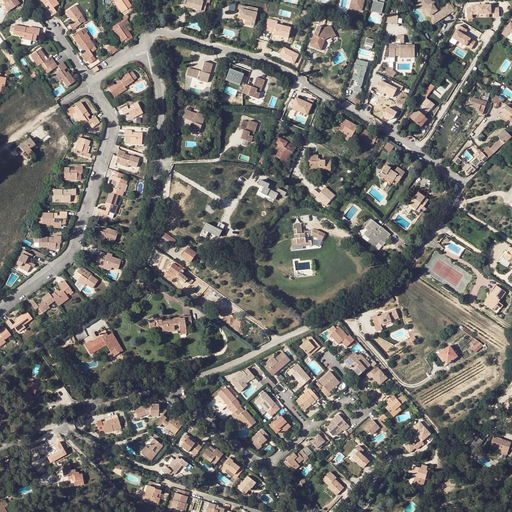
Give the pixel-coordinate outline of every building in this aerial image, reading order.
[(1,0),(4,4),(6,2),(11,9),(19,3),(16,0),(1,0)] [(41,0),(44,4),(46,3),(48,5),(50,8),(47,11),(51,16),(56,13),(53,8),(59,4),(55,0),(41,0)] [(121,13),(122,12),(124,16),(126,14),(133,9),(131,6),(128,1),(126,2),(124,0),(112,0),(114,2),(121,13)] [(196,0),(187,0),(186,3),(188,4),(188,6),(192,7),(192,9),(204,12),(206,3),(208,3),(209,0),(201,0),(201,1),(196,0)] [(363,0),(353,0),(351,9),(361,11),(363,0)] [(373,0),(371,11),(382,13),(384,0),(373,0)] [(417,0),(416,4),(424,8),(433,20),(440,15),(437,10),(439,8),(438,8),(434,1),(430,0),(417,0)] [(447,1),(440,7),(446,14),(453,9),(447,1)] [(424,8),(416,4),(415,6),(422,9),(433,24),(446,14),(440,7),(438,8),(439,8),(437,10),(440,15),(433,20),(424,8)] [(65,12),(68,17),(70,15),(72,18),(74,21),(69,25),(71,28),(73,26),(79,22),(77,19),(82,16),(75,5),(65,12)] [(499,5),(471,5),(471,7),(465,8),(466,17),(500,17),(499,5)] [(240,18),(244,19),(246,20),(246,22),(253,24),(255,18),(256,14),(257,10),(248,8),(239,6),(238,9),(241,11),(240,18)] [(396,16),(391,16),(388,15),(387,24),(398,24),(398,23),(398,16),(396,16)] [(73,31),(76,29),(76,27),(85,20),(82,16),(77,19),(79,22),(73,26),(71,28),(73,31)] [(122,21),(117,25),(119,28),(113,32),(118,38),(121,42),(124,40),(125,42),(132,37),(130,35),(131,35),(128,31),(130,29),(126,23),(127,23),(125,19),(122,21)] [(266,31),(272,33),(272,31),(275,31),(274,33),(274,35),(288,39),(290,28),(277,25),(277,22),(269,19),(266,31)] [(511,20),(503,34),(511,40),(511,20)] [(465,35),(468,29),(458,24),(450,39),(470,51),(476,41),(465,35)] [(25,30),(25,27),(14,25),(14,28),(11,27),(10,31),(13,32),(13,34),(23,37),(23,39),(31,40),(32,34),(37,35),(38,35),(39,29),(32,27),(32,30),(28,30),(25,30)] [(317,50),(320,51),(324,40),(330,37),(331,38),(335,36),(329,25),(323,29),(317,27),(315,33),(312,34),(314,36),(310,47),(313,48),(317,50)] [(72,36),(73,37),(81,32),(87,40),(89,39),(82,29),(72,36)] [(81,32),(73,37),(81,50),(83,49),(86,52),(80,55),(85,61),(87,60),(89,63),(95,59),(90,53),(96,49),(89,39),(87,40),(81,32)] [(365,38),(364,46),(372,47),(374,39),(365,38)] [(389,58),(395,57),(395,54),(400,55),(400,56),(410,56),(410,57),(415,57),(415,56),(418,56),(418,53),(416,53),(415,45),(399,46),(399,44),(389,44),(389,58)] [(105,48),(110,55),(114,52),(109,45),(105,48)] [(294,62),(297,52),(282,47),(279,58),(294,62)] [(47,68),(54,63),(50,56),(45,60),(43,57),(41,55),(43,54),(39,49),(30,56),(37,66),(42,62),(47,68)] [(208,75),(211,56),(202,54),(200,65),(187,63),(186,70),(197,72),(197,73),(208,75)] [(54,74),(59,81),(62,80),(66,87),(75,81),(70,74),(67,75),(65,73),(64,70),(66,68),(62,62),(57,65),(55,62),(54,63),(47,68),(44,70),(47,73),(57,66),(60,71),(54,74)] [(367,68),(363,67),(355,65),(354,70),(358,71),(356,75),(353,75),(351,81),(355,81),(355,80),(358,80),(357,82),(356,85),(357,86),(356,88),(354,88),(353,91),(360,93),(361,89),(360,89),(360,86),(361,87),(363,78),(360,77),(362,72),(365,72),(367,68)] [(223,80),(240,85),(244,73),(227,68),(223,80)] [(106,87),(110,92),(115,89),(118,94),(126,89),(124,87),(133,81),(132,81),(132,79),(135,77),(131,71),(127,74),(127,73),(119,79),(120,81),(117,83),(114,85),(112,83),(106,87)] [(261,79),(253,75),(249,85),(242,82),(238,90),(244,92),(243,93),(253,97),(261,79)] [(394,82),(393,85),(380,80),(376,89),(384,92),(383,96),(397,101),(403,85),(394,82)] [(435,86),(431,84),(427,89),(427,90),(425,94),(428,95),(435,86)] [(115,89),(110,92),(114,97),(118,94),(115,89)] [(477,95),(480,96),(488,98),(490,93),(485,91),(486,90),(483,89),(483,90),(482,90),(481,91),(479,90),(477,95)] [(500,96),(496,95),(493,102),(495,103),(494,106),(499,107),(499,104),(501,101),(503,102),(505,99),(500,96)] [(306,115),(311,104),(294,96),(288,107),(306,115)] [(488,98),(480,96),(479,99),(478,100),(474,108),(478,110),(477,113),(482,115),(488,98)] [(469,106),(474,108),(478,100),(472,98),(469,106)] [(434,105),(426,99),(410,118),(417,124),(420,121),(421,122),(425,118),(424,117),(434,105)] [(70,115),(72,117),(73,116),(75,120),(77,119),(81,125),(87,121),(89,124),(92,128),(99,122),(95,116),(89,119),(87,116),(85,113),(87,112),(80,102),(73,107),(72,106),(67,110),(69,113),(70,115)] [(137,103),(132,105),(133,107),(130,108),(128,109),(126,106),(120,109),(123,115),(127,113),(131,119),(142,113),(137,103)] [(500,115),(508,120),(511,115),(511,109),(509,108),(511,105),(508,103),(503,110),(500,115)] [(387,106),(382,114),(392,120),(396,112),(387,106)] [(183,132),(191,135),(197,116),(187,113),(187,114),(176,110),(173,117),(186,122),(183,132)] [(427,119),(425,118),(421,122),(420,121),(417,124),(420,127),(427,119)] [(345,120),(339,130),(348,136),(346,140),(351,143),(353,138),(352,137),(357,127),(345,120)] [(243,121),(241,129),(244,130),(241,139),(252,143),(258,124),(250,121),(249,123),(243,121)] [(258,124),(252,143),(255,144),(261,125),(258,124)] [(142,133),(137,133),(137,135),(131,135),(131,132),(131,131),(124,130),(124,137),(127,137),(129,137),(129,144),(141,145),(142,133)] [(497,137),(499,140),(506,133),(504,130),(497,137)] [(367,132),(363,141),(372,146),(374,142),(377,143),(379,140),(377,138),(377,137),(367,132)] [(485,154),(489,159),(511,137),(506,133),(499,140),(500,140),(491,149),(488,146),(482,153),(484,155),(485,154)] [(282,139),(280,138),(275,146),(280,149),(276,156),(271,153),(270,156),(275,159),(276,157),(285,162),(290,152),(293,153),(295,148),(287,143),(290,139),(284,136),(282,139)] [(30,137),(19,144),(24,152),(35,144),(30,137)] [(86,145),(88,146),(90,141),(78,137),(74,149),(81,152),(80,154),(89,158),(91,155),(86,153),(84,152),(86,145)] [(393,146),(388,142),(383,150),(388,153),(393,146)] [(116,157),(117,157),(121,158),(119,164),(119,165),(127,167),(128,165),(136,168),(139,159),(130,156),(130,158),(124,156),(124,154),(125,152),(118,150),(116,157)] [(472,172),(473,173),(487,159),(481,153),(468,165),(470,167),(464,173),(468,176),(472,172)] [(268,157),(264,155),(260,163),(264,165),(268,157)] [(310,163),(310,171),(314,171),(314,169),(330,170),(331,160),(318,159),(318,156),(309,156),(308,162),(310,163)] [(383,178),(384,178),(385,178),(385,177),(386,176),(394,181),(398,184),(405,172),(401,169),(397,167),(394,172),(390,170),(393,165),(387,161),(381,170),(383,171),(380,175),(380,176),(381,177),(381,178),(382,178),(383,178)] [(75,166),(75,168),(75,170),(69,170),(69,168),(64,168),(64,180),(77,180),(77,179),(77,173),(81,173),(82,173),(82,167),(75,166)] [(261,169),(260,171),(275,178),(276,176),(261,169)] [(112,188),(110,193),(118,195),(122,196),(127,180),(121,178),(111,175),(110,179),(116,181),(115,185),(114,188),(112,188)] [(274,201),(278,193),(267,188),(269,183),(258,179),(256,184),(261,186),(257,193),(274,201)] [(325,185),(318,192),(314,188),(309,192),(324,206),(335,195),(325,185)] [(286,196),(287,191),(277,187),(275,192),(286,196)] [(69,192),(66,192),(62,192),(62,190),(54,190),(53,199),(61,200),(61,202),(70,202),(70,195),(76,195),(76,189),(69,188),(69,192)] [(99,209),(96,219),(105,222),(108,212),(113,214),(114,214),(115,214),(117,206),(115,205),(118,195),(110,193),(108,192),(105,203),(108,204),(106,207),(106,208),(105,211),(99,209)] [(416,210),(418,207),(419,206),(423,208),(424,206),(428,200),(425,198),(424,199),(422,197),(422,196),(421,195),(418,193),(409,205),(416,210)] [(38,217),(38,222),(39,222),(41,222),(41,223),(47,223),(47,224),(47,225),(52,225),(52,226),(61,226),(61,224),(61,219),(65,219),(66,219),(66,212),(59,212),(59,215),(57,216),(53,216),(53,213),(41,213),(41,218),(39,217),(38,217)] [(381,227),(372,220),(366,228),(369,230),(362,237),(375,248),(379,243),(383,246),(390,238),(389,237),(391,234),(381,226),(381,227)] [(225,224),(219,222),(216,227),(205,222),(200,233),(217,241),(225,224)] [(117,232),(107,228),(106,231),(100,229),(101,226),(101,225),(94,223),(92,229),(94,230),(92,233),(96,234),(96,237),(104,240),(105,238),(109,239),(113,240),(115,241),(117,232)] [(301,229),(294,230),(295,240),(296,240),(297,244),(301,244),(301,247),(312,246),(311,241),(309,242),(308,237),(312,236),(311,233),(304,234),(302,234),(301,229)] [(165,233),(161,239),(172,246),(176,241),(165,233)] [(54,240),(52,240),(47,240),(47,238),(34,237),(34,242),(38,243),(38,247),(46,247),(46,250),(55,250),(55,249),(55,243),(59,243),(61,243),(61,237),(54,237),(54,240)] [(296,240),(295,240),(293,240),(292,248),(301,247),(301,244),(297,244),(296,240)] [(509,246),(502,257),(504,258),(511,248),(509,246)] [(188,248),(182,256),(190,262),(196,254),(188,248)] [(499,262),(507,267),(511,262),(511,263),(511,248),(504,258),(502,257),(499,262)] [(28,257),(31,258),(32,255),(26,252),(24,255),(22,254),(16,265),(20,267),(20,268),(27,272),(31,266),(34,267),(35,265),(29,262),(26,260),(28,257)] [(123,261),(110,257),(109,259),(106,258),(103,257),(104,254),(97,252),(96,258),(100,259),(98,265),(107,268),(108,266),(118,269),(119,264),(122,265),(123,261)] [(185,269),(176,263),(175,265),(172,264),(168,271),(175,277),(183,283),(185,281),(187,279),(181,274),(185,269)] [(90,278),(86,275),(84,274),(86,271),(80,267),(76,271),(81,275),(77,281),(84,286),(85,284),(92,288),(98,281),(91,275),(90,278)] [(72,278),(77,281),(81,275),(76,271),(72,278)] [(54,301),(57,305),(67,297),(65,294),(63,291),(66,289),(68,292),(71,290),(64,281),(61,283),(60,282),(57,284),(61,289),(59,292),(56,294),(54,292),(50,295),(54,301)] [(493,300),(489,308),(496,313),(499,308),(503,311),(506,307),(504,306),(501,304),(502,302),(507,294),(497,286),(493,291),(495,292),(493,296),(498,299),(497,302),(493,300)] [(43,300),(40,303),(37,305),(32,300),(26,304),(32,312),(35,310),(39,315),(49,308),(48,305),(54,301),(50,295),(48,293),(42,298),(43,300)] [(486,306),(489,308),(493,300),(497,302),(498,299),(493,296),(486,306)] [(372,316),(376,331),(383,329),(381,323),(399,319),(396,309),(376,315),(372,316)] [(8,320),(5,322),(11,329),(14,327),(16,330),(18,333),(25,327),(23,325),(32,319),(26,311),(17,318),(19,320),(16,322),(12,325),(8,320)] [(156,322),(151,323),(149,323),(150,329),(154,328),(154,327),(157,327),(157,326),(161,326),(162,331),(161,331),(162,332),(163,332),(163,331),(174,330),(173,325),(178,325),(179,329),(179,331),(180,334),(185,333),(185,325),(190,324),(190,325),(191,325),(190,316),(184,317),(184,320),(180,321),(179,318),(173,319),(173,320),(161,322),(161,320),(156,321),(156,322)] [(0,346),(5,342),(4,340),(10,335),(4,327),(0,330),(0,346)] [(473,333),(464,327),(462,330),(472,337),(474,336),(472,334),(473,333)] [(333,335),(330,337),(338,346),(341,343),(346,349),(354,342),(349,337),(347,338),(339,330),(337,331),(333,335)] [(96,351),(106,345),(109,351),(113,357),(123,351),(113,336),(109,339),(107,336),(106,334),(91,343),(90,342),(84,345),(90,354),(96,351)] [(472,348),(475,352),(482,345),(475,339),(471,342),(475,346),(472,348)] [(302,350),(308,357),(315,350),(318,354),(322,350),(314,341),(310,345),(309,343),(302,350)] [(449,345),(438,353),(444,360),(446,364),(456,356),(449,345)] [(315,350),(308,357),(311,360),(318,354),(315,350)] [(265,369),(273,378),(276,376),(275,374),(281,368),(283,370),(291,362),(284,354),(276,361),(274,358),(267,365),(268,366),(265,369)] [(356,354),(346,362),(348,366),(348,367),(348,368),(349,369),(350,369),(352,368),(354,366),(356,368),(354,370),(360,377),(370,366),(361,356),(359,358),(356,354)] [(293,377),(297,382),(299,380),(302,384),(305,381),(307,383),(311,380),(299,366),(289,375),(292,378),(293,377)] [(378,373),(375,370),(368,376),(372,381),(374,379),(381,385),(385,382),(388,385),(392,382),(389,378),(388,379),(380,371),(378,373)] [(246,374),(233,386),(242,395),(247,390),(245,387),(251,381),(252,383),(256,379),(250,372),(247,375),(246,374)] [(332,373),(320,383),(325,389),(323,391),(329,398),(332,396),(330,394),(335,390),(334,389),(341,383),(332,373)] [(37,384),(28,382),(25,391),(19,399),(26,405),(32,397),(29,395),(30,392),(34,394),(37,384)] [(303,393),(306,396),(312,391),(310,388),(306,392),(303,393)] [(229,391),(222,397),(227,403),(232,409),(230,410),(234,414),(243,406),(229,391)] [(256,405),(260,409),(260,408),(262,406),(269,413),(268,415),(270,418),(276,413),(273,410),(277,407),(266,396),(256,405)] [(394,396),(388,402),(391,406),(387,409),(394,417),(398,413),(400,415),(404,411),(401,407),(408,401),(403,396),(398,400),(394,396)] [(243,406),(234,414),(236,416),(242,411),(245,408),(243,406)] [(262,406),(260,408),(268,415),(269,413),(262,406)] [(146,410),(137,414),(141,423),(151,419),(149,413),(152,413),(152,418),(162,417),(161,408),(152,408),(152,410),(146,410)] [(246,415),(242,411),(236,416),(235,417),(238,421),(241,419),(251,431),(258,425),(248,413),(246,415)] [(384,415),(379,419),(380,421),(384,425),(386,426),(391,422),(384,415)] [(339,416),(333,422),(335,424),(333,426),(328,430),(330,432),(329,433),(334,438),(339,434),(338,433),(342,430),(344,432),(345,433),(350,429),(339,416)] [(283,429),(284,432),(290,427),(282,418),(271,429),(278,436),(281,434),(279,432),(283,429)] [(166,419),(166,420),(160,427),(164,430),(165,428),(168,425),(169,424),(170,422),(166,419)] [(173,427),(172,428),(170,431),(179,438),(187,428),(184,426),(187,423),(181,419),(179,422),(178,421),(173,427)] [(107,433),(108,436),(117,434),(116,431),(123,429),(120,420),(104,425),(103,423),(99,424),(102,434),(107,433)] [(384,425),(380,421),(377,424),(376,422),(368,430),(372,435),(373,436),(381,429),(380,428),(384,425)] [(410,453),(432,435),(420,421),(410,428),(416,436),(404,446),(410,453)] [(384,425),(380,428),(381,429),(386,434),(390,430),(386,426),(384,425)] [(330,441),(323,433),(312,443),(320,451),(324,447),(323,446),(326,443),(327,444),(330,441)] [(264,448),(266,445),(269,443),(271,445),(274,442),(267,434),(264,437),(262,434),(252,443),(261,453),(265,449),(264,448)] [(350,436),(344,442),(347,444),(353,439),(350,436)] [(365,446),(355,436),(353,439),(363,449),(365,446)] [(488,447),(497,450),(506,453),(510,443),(501,439),(500,441),(495,439),(496,437),(493,436),(488,447)] [(166,448),(153,438),(149,442),(154,447),(151,450),(149,448),(144,455),(153,463),(166,448)] [(198,459),(205,450),(193,439),(188,445),(185,449),(192,454),(197,458),(198,459)] [(185,449),(182,453),(189,459),(192,454),(185,449)] [(214,455),(217,452),(214,449),(206,459),(215,466),(217,464),(220,466),(227,457),(223,454),(220,452),(219,453),(216,457),(214,455)] [(290,464),(287,466),(292,472),(294,470),(297,474),(301,470),(298,467),(304,462),(306,464),(310,460),(303,452),(299,456),(297,458),(295,456),(288,463),(290,464)] [(182,461),(179,464),(178,466),(175,465),(171,471),(168,469),(165,473),(167,477),(175,479),(176,477),(178,478),(186,469),(189,472),(192,468),(185,462),(184,463),(182,461)] [(234,461),(226,471),(229,474),(231,472),(241,481),(247,472),(244,470),(243,471),(237,465),(237,464),(234,461)] [(376,469),(368,461),(356,473),(364,481),(376,469)] [(61,465),(63,477),(67,476),(73,475),(74,481),(75,485),(84,484),(82,473),(76,474),(75,469),(71,469),(70,463),(61,465)] [(411,475),(415,476),(419,477),(416,489),(422,491),(425,479),(428,470),(430,471),(431,469),(432,469),(433,468),(422,465),(421,468),(414,466),(411,475)] [(328,485),(327,486),(336,495),(344,487),(336,478),(336,477),(329,471),(321,479),(328,485)] [(251,478),(240,491),(248,496),(253,491),(254,491),(259,485),(251,478)] [(171,504),(173,497),(166,495),(166,493),(159,491),(159,490),(153,488),(148,502),(162,506),(163,502),(171,504)] [(194,495),(185,493),(184,497),(180,496),(175,510),(181,511),(185,511),(187,506),(190,507),(194,495)]
